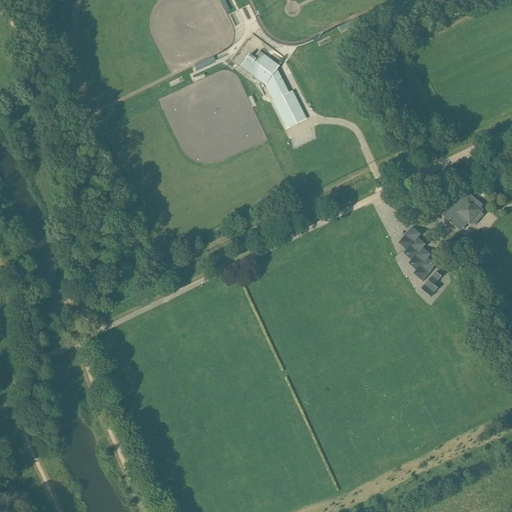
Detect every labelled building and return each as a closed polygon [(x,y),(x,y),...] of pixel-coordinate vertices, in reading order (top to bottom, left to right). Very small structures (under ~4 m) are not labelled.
[(219,0),(226,12),(230,10),(224,0),(219,0)] [(338,27),(340,31),(359,21),(359,20),(357,18),(338,27)] [(241,66),(258,79),(265,84),(274,101),(273,101),(287,129),(306,120),(292,92),(291,92),(288,94),(280,77),(279,78),(273,74),(280,64),(280,63),(278,66),(259,52),(254,59),(249,55),(246,59),(241,66)] [(194,67),(196,71),(215,61),(213,57),(194,67)] [(440,213),(461,232),(468,223),(470,225),(472,223),(475,225),(484,215),(481,213),(484,210),(481,208),(483,206),(462,187),(440,213)] [(402,240),(399,244),(407,250),(404,254),(412,261),(409,264),(417,271),(414,274),(423,282),(434,269),(433,268),(436,265),(428,258),(431,255),(423,248),(426,245),(418,238),(421,235),(412,227),(401,240),(402,240)] [(436,272),(421,289),(431,297),(438,289),(434,286),(442,277),(436,272)]
